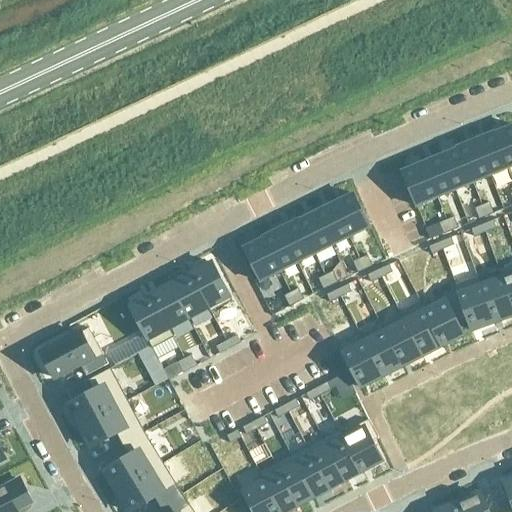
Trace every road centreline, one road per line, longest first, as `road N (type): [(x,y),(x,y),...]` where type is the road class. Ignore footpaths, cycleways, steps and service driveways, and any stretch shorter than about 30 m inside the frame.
road 1 (residential): [(0,342),(354,158),(511,94)]
road 2 (primary): [(0,93),(199,0)]
road 3 (residential): [(511,441),(352,511)]
